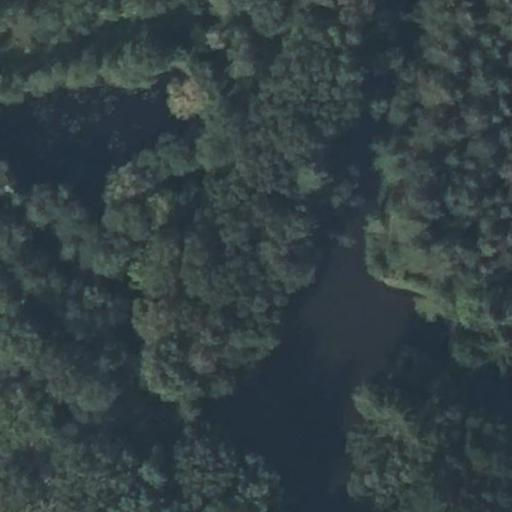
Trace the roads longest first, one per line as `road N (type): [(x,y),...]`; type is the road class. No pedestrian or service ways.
road 1 (track): [(58,511),(0,392)]
road 2 (track): [(373,511),(443,413)]
